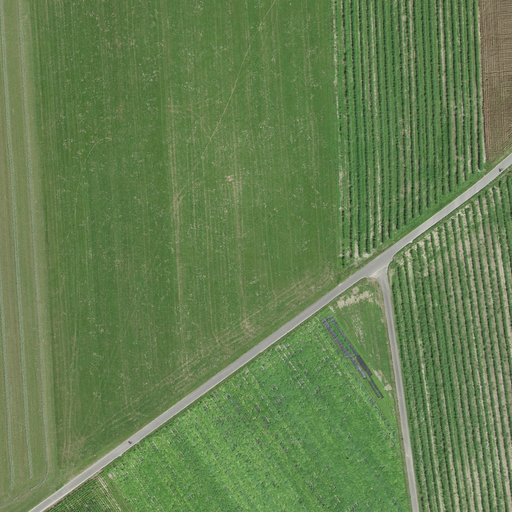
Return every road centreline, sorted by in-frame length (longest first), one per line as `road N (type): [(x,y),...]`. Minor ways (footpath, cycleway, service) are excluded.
road 1 (unclassified): [(511,159),(38,511)]
road 2 (track): [(417,511),(379,263)]
